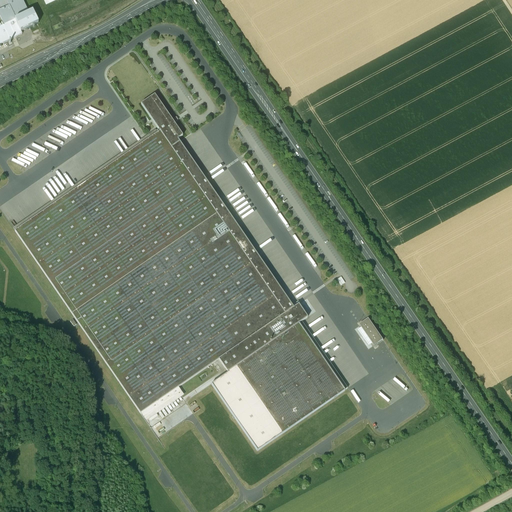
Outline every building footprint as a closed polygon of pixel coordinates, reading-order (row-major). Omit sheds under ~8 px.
[(0,0),(0,6),(2,6),(3,9),(0,10),(0,17),(4,26),(0,27),(0,44),(22,34),(21,32),(38,24),(33,12),(29,14),(22,0),(0,0)] [(159,132),(169,146),(177,140),(182,137),(174,124),(178,121),(176,118),(172,121),(154,96),(141,105),(159,132)] [(15,231),(15,232),(140,414),(151,407),(178,388),(218,360),(293,309),(293,308),(291,306),(177,140),(169,146),(159,132),(157,133),(155,131),(13,228),(15,231)] [(210,172),(212,176),(211,177),(212,179),(222,173),(220,169),(223,167),(221,165),(210,172)] [(238,190),(228,196),(237,211),(244,206),(242,203),(247,200),(245,196),(243,197),(240,193),(238,190)] [(274,238),(262,245),(268,255),(280,249),(274,238)] [(297,298),(308,291),(307,289),(296,295),(297,298)] [(298,305),(303,312),(305,311),(298,301),(291,306),(293,308),(298,305)] [(298,305),(293,308),(293,309),(218,360),(227,373),(236,367),(299,324),(307,318),(303,312),(298,305)] [(368,318),(360,324),(361,327),(373,343),(374,346),(383,340),(368,318)] [(299,325),(299,324),(236,367),(282,434),(345,391),(344,390),(347,388),(302,323),(299,325)] [(373,343),(361,327),(358,330),(369,346),(373,343)] [(184,396),(178,388),(151,407),(156,415),(184,396)] [(156,415),(151,407),(140,414),(146,422),(149,420),(150,422),(158,417),(156,415)]
